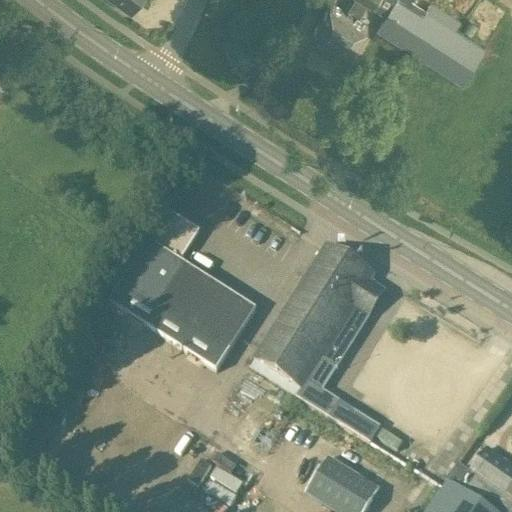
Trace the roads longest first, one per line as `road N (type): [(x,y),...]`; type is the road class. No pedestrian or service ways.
road 1 (primary): [(511,308),(157,82)]
road 2 (primary): [(157,82),(42,0)]
